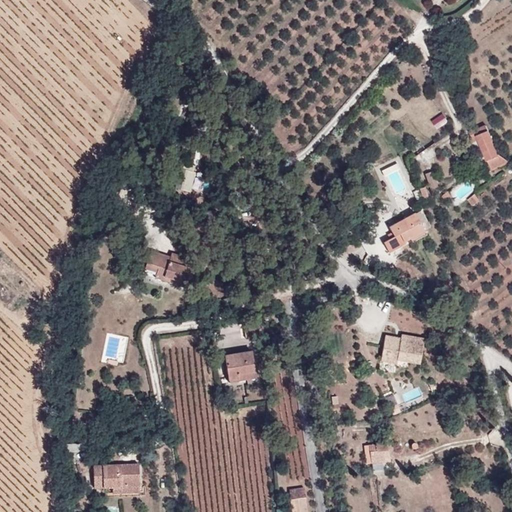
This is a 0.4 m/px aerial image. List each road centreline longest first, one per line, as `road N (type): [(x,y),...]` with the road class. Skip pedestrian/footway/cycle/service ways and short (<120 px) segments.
road 1 (residential): [(271,164),(303,155),(411,37),(466,18),(485,0)]
road 2 (residential): [(271,164),(203,50),(150,0)]
road 3 (residential): [(489,353),(349,268)]
road 4 (residential): [(349,268),(330,254),(271,164)]
